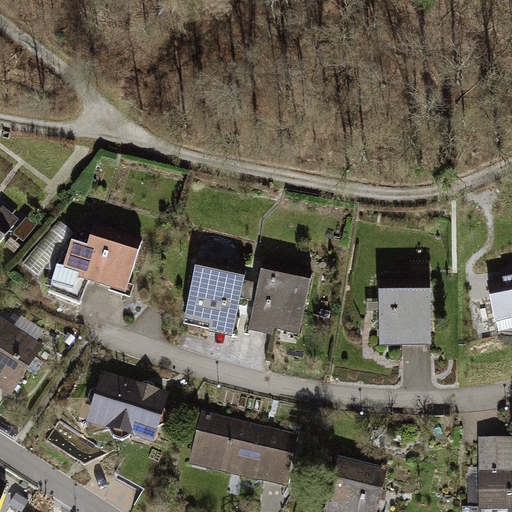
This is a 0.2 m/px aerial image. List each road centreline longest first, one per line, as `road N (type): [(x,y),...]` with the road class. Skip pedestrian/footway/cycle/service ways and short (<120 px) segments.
road 1 (residential): [(101,327),(237,372),(328,391),(447,395),(511,387)]
road 2 (track): [(511,163),(442,192),(399,196),(111,138)]
road 3 (track): [(111,138),(84,83),(0,20)]
road 4 (unknown): [(7,448),(101,327)]
road 5 (residential): [(112,511),(0,443)]
